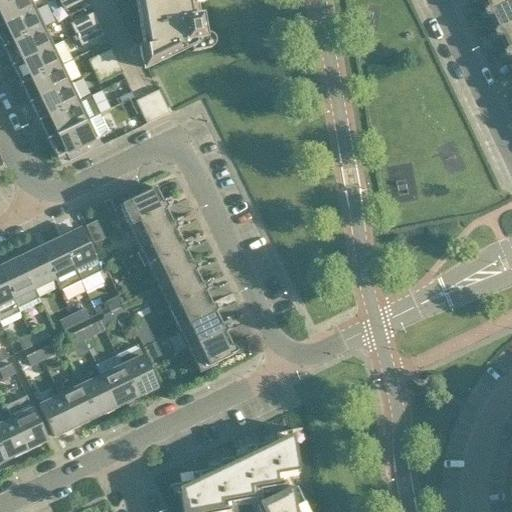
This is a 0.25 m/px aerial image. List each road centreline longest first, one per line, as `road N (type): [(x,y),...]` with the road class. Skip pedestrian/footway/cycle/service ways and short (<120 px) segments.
road 1 (residential): [(289,352),(273,338),(177,148),(159,148),(55,197),(40,192)]
road 2 (residential): [(311,354),(511,261)]
road 3 (residential): [(289,352),(271,376),(110,451)]
road 4 (residential): [(511,156),(439,0)]
road 5 (residential): [(110,451),(0,502)]
